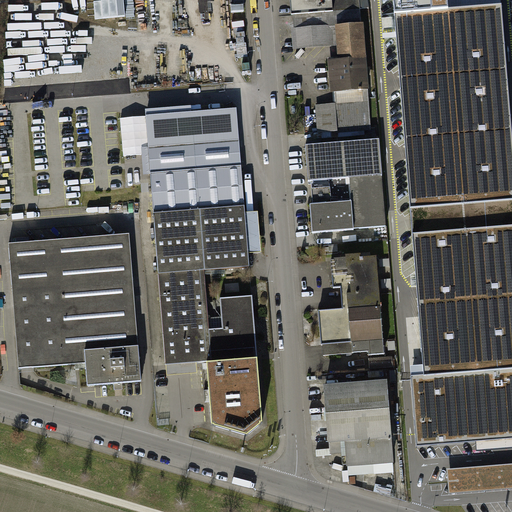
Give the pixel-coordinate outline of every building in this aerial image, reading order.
[(296,0),(298,18),(362,13),(361,0),(296,0)] [(445,0),(392,0),(424,375),(411,376),(417,445),(511,436),(511,164),(499,9),(447,13),(445,0)] [(366,28),(295,33),(296,53),(338,50),(339,65),(331,66),(334,106),(316,107),(318,134),(374,129),(366,28)] [(153,215),(244,207),(235,107),(145,115),(153,215)] [(380,139),(306,146),(309,182),(311,182),(314,206),(310,206),(312,234),(387,228),(380,139)] [(244,207),(153,215),(166,366),(206,362),(211,426),(247,438),(262,425),(252,297),(219,299),(222,329),(209,331),(204,272),(250,269),(249,255),(261,254),(258,213),(245,214),(244,207)] [(129,239),(12,248),(22,371),(88,366),(90,390),(141,386),(129,239)] [(380,256),(333,259),(335,288),(346,287),(348,311),(323,313),(325,344),(354,342),(355,359),(386,357),(380,256)] [(391,385),(326,388),(329,448),(348,448),(349,468),(395,466),(391,385)]
